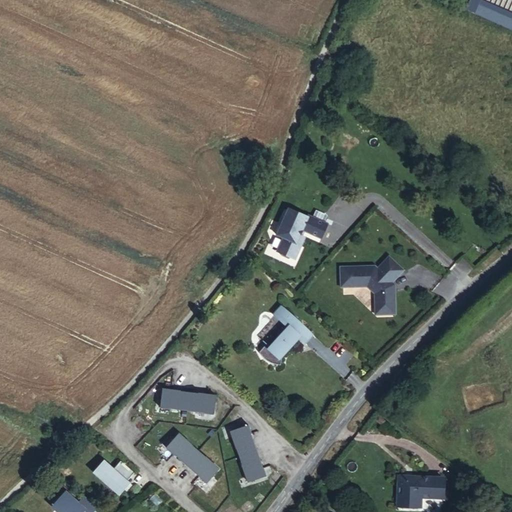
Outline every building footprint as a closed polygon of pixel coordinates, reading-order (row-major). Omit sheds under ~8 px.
[(511,23),(511,15),(482,2),(482,0),(474,0),(472,5),(511,23)] [(289,260),(292,262),(299,248),(300,248),(304,239),(302,238),(299,238),(302,232),(305,233),(319,239),(327,223),(312,217),(311,219),(306,217),(286,209),(273,238),(280,241),(274,255),(277,256),(278,259),(286,262),(289,260)] [(341,287),(367,286),(375,293),(376,304),(376,307),(377,309),(378,310),(380,312),(381,313),(383,314),(385,314),(386,314),(397,313),(396,289),(391,289),(391,284),(394,281),(405,268),(390,254),(378,266),(377,268),(373,268),(373,265),(340,267),(341,287)] [(295,336),(302,326),(273,303),(266,312),(279,323),(263,343),(260,340),(253,349),(255,351),(256,353),(257,354),(258,355),(261,357),(264,358),(265,359),(267,360),(270,360),(272,360),(275,360),(275,351),(290,332),(295,336)] [(177,389),(159,388),(158,407),(176,408),(176,407),(212,411),(213,392),(177,390),(177,389)] [(238,447),(250,482),(268,475),(261,458),(260,458),(248,424),(231,430),(237,447),(238,447)] [(206,457),(178,433),(166,448),(180,459),(208,483),(220,468),(206,457)] [(69,459),(58,469),(64,476),(76,466),(69,459)] [(131,474),(116,462),(110,470),(100,462),(94,469),(95,470),(92,475),(113,492),(112,494),(117,497),(127,484),(125,482),(131,474)] [(396,499),(420,502),(421,494),(440,495),(442,475),(398,472),(396,499)] [(65,493),(52,508),(56,511),(82,511),(84,510),(85,511),(92,511),(96,508),(83,497),(77,504),(65,493)]
